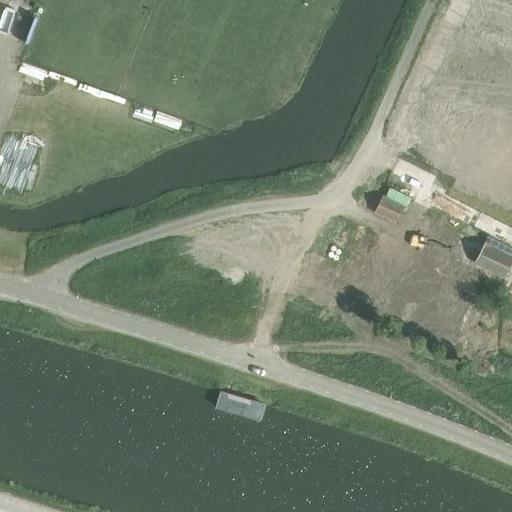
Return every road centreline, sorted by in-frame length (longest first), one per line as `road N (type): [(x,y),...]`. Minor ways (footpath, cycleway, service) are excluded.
road 1 (tertiary): [(511,455),(35,297)]
road 2 (unclassified): [(35,297),(67,267),(215,215),(330,202)]
road 3 (track): [(511,430),(405,360),(364,345),(276,348),(254,363)]
road 4 (track): [(253,366),(269,313),(323,202)]
